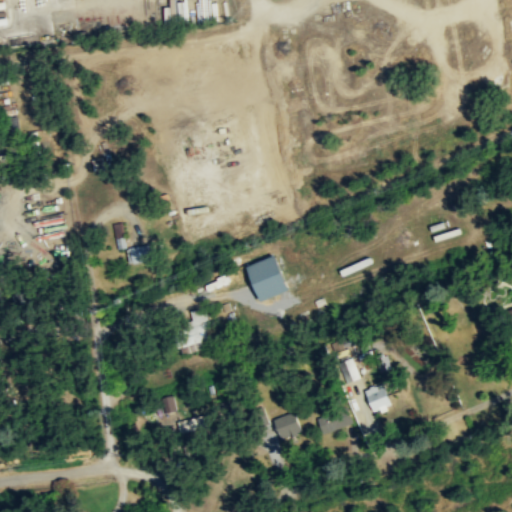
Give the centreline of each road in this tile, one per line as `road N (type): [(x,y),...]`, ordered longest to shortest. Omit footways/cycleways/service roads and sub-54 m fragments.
road 1 (track): [(251,0),(273,179),(287,202),(332,201),(511,126)]
road 2 (track): [(256,29),(0,64)]
